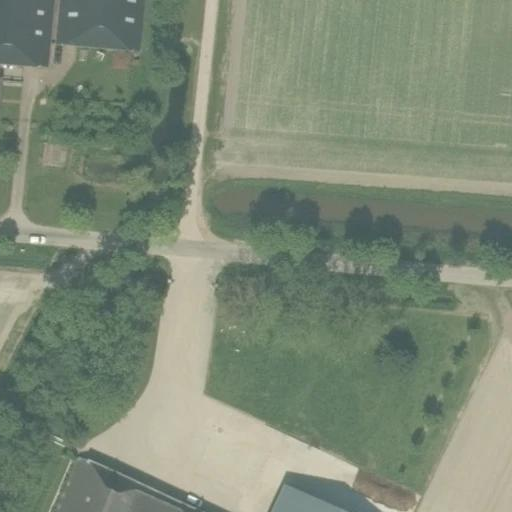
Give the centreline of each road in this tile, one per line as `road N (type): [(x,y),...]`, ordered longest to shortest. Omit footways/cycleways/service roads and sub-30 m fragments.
road 1 (tertiary): [(511,280),(0,232)]
road 2 (track): [(184,249),(210,0)]
